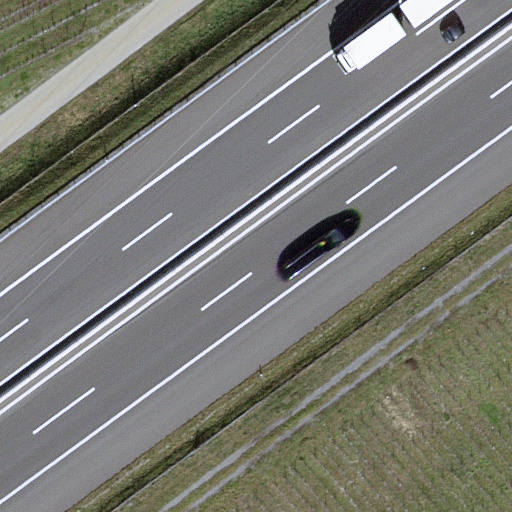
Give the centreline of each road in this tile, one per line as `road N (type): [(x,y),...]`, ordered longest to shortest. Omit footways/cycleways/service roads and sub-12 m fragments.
road 1 (motorway): [(0,459),(511,84)]
road 2 (motorway): [(462,0),(0,339)]
road 3 (track): [(511,261),(189,511)]
road 4 (track): [(173,0),(0,132)]
